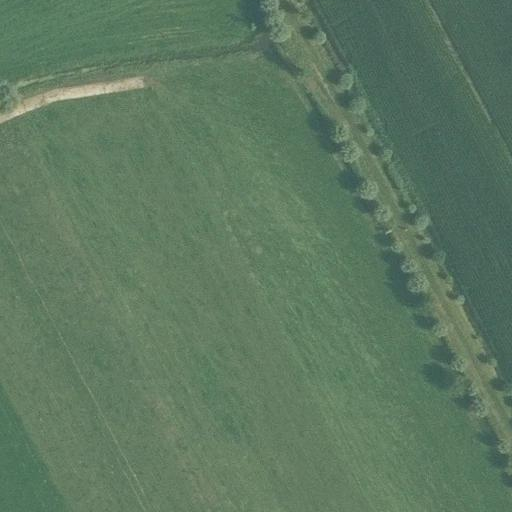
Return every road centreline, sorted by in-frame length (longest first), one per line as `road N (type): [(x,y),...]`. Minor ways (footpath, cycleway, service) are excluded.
road 1 (track): [(511,441),(279,0)]
road 2 (track): [(0,117),(51,96),(130,87)]
